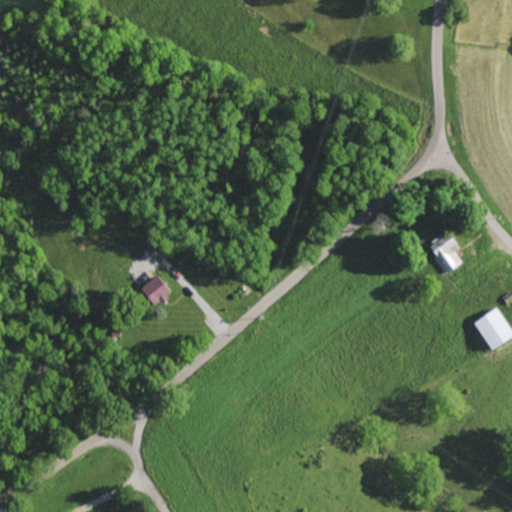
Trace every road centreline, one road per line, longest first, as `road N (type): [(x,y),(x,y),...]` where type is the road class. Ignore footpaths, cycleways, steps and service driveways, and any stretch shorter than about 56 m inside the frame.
road 1 (residential): [(138,463),(152,401),(364,221),(427,156),(440,122),(442,0)]
road 2 (residential): [(0,493),(95,441),(138,463)]
road 3 (residential): [(511,245),(433,144)]
